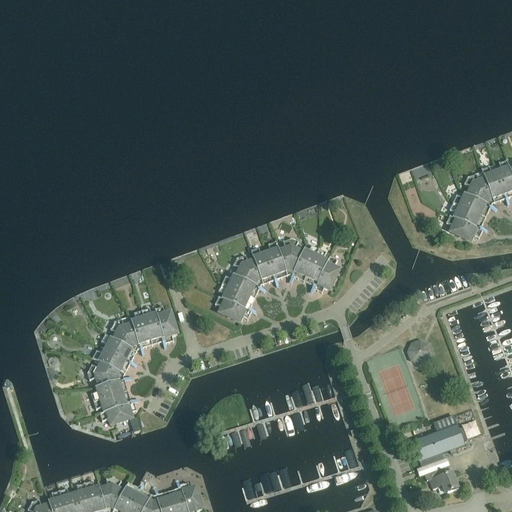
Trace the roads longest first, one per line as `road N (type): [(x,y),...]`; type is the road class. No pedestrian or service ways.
road 1 (unclassified): [(511,278),(419,314),(353,364)]
road 2 (unclassified): [(407,511),(353,364)]
road 3 (residential): [(195,356),(335,311)]
